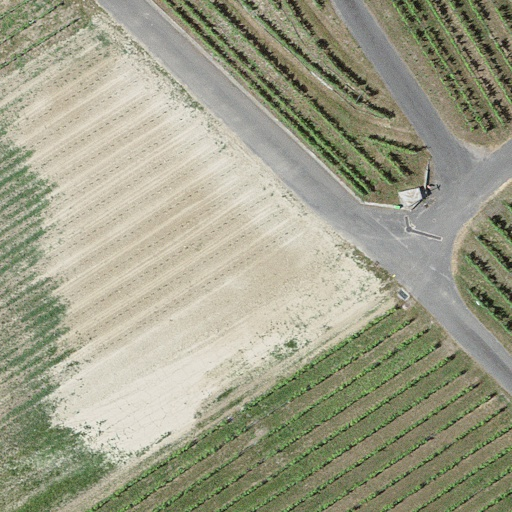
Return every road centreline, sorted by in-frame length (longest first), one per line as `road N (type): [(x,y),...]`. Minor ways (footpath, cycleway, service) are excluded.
road 1 (track): [(120,0),(511,371)]
road 2 (track): [(344,0),(474,193)]
road 3 (track): [(401,264),(511,159)]
